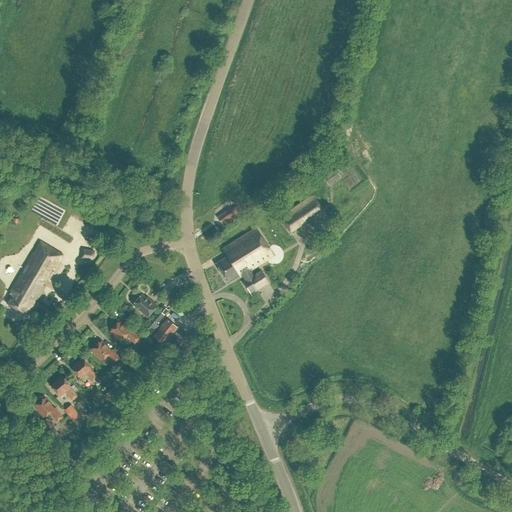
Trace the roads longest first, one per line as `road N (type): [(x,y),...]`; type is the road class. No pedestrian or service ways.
road 1 (tertiary): [(262,427),(186,244),(194,147),(247,0)]
road 2 (unclassified): [(511,485),(353,400),(330,400),(262,427)]
road 3 (track): [(186,244),(0,158)]
